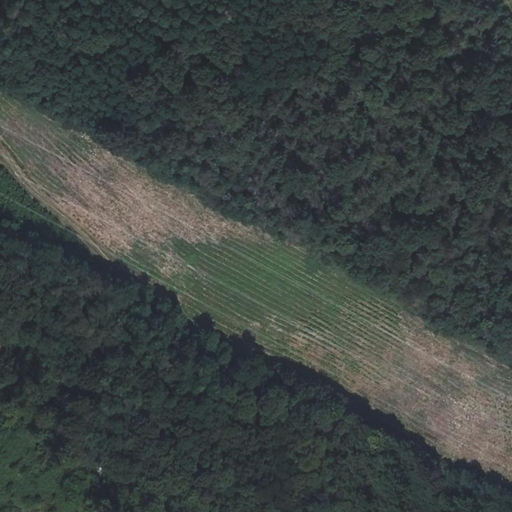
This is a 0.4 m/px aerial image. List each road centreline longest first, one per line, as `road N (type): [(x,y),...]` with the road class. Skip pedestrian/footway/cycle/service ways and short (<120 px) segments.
road 1 (track): [(343,511),(288,461),(192,344),(161,288),(111,264),(16,181),(0,153)]
road 2 (track): [(72,0),(143,18),(197,20),(294,0)]
